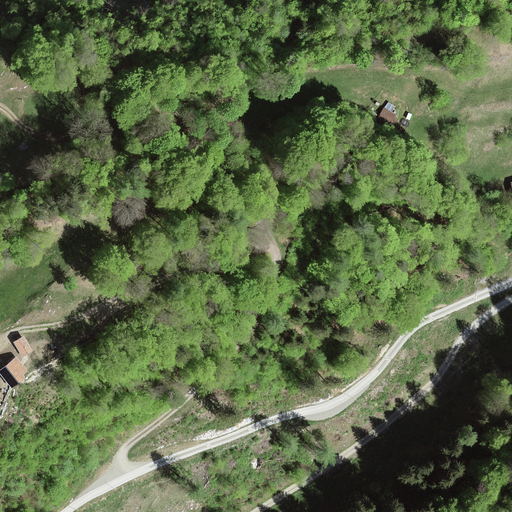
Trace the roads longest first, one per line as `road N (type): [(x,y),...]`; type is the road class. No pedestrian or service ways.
road 1 (track): [(121,467),(121,452),(183,401),(249,326),(276,257),(263,221),(262,176),(153,126),(44,135),(0,108)]
road 2 (track): [(511,262),(411,329),(377,377),(324,415),(271,418),(234,440),(121,467),(62,511)]
road 3 (track): [(511,285),(406,407),(257,511)]
road 4 (track): [(274,248),(167,278),(116,302)]
